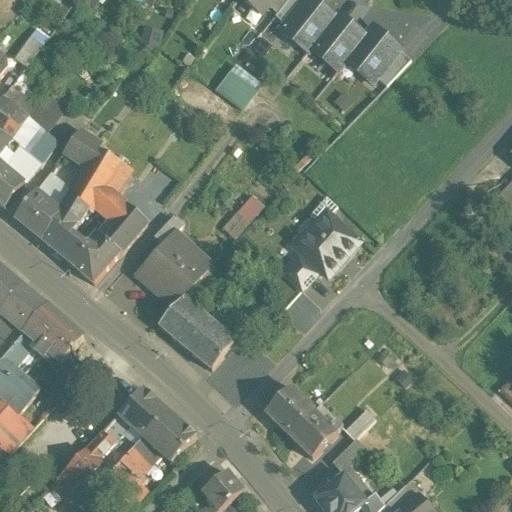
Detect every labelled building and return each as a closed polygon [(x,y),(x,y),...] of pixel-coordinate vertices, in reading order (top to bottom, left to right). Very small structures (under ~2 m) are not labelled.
[(242,0),(260,15),(268,5),(267,5),(270,0),(242,0)] [(270,0),(267,5),(268,5),(278,13),(288,0),(270,0)] [(275,16),(285,24),(304,0),(288,0),(278,13),(275,16)] [(304,0),(285,24),(280,31),(308,53),(311,49),(335,18),(311,0),(304,0)] [(365,37),(337,16),(335,18),(311,49),(339,71),(346,63),(365,37)] [(23,25),(6,46),(18,56),(35,35),(23,25)] [(346,63),(374,85),(378,80),(400,52),(401,50),(373,28),(365,37),(346,63)] [(410,61),(400,52),(378,80),(388,88),(410,61)] [(243,110),(263,84),(236,63),(216,89),(243,110)] [(32,119),(50,132),(67,110),(49,96),(32,119)] [(0,134),(3,137),(19,116),(2,103),(0,106),(0,134)] [(19,116),(3,137),(0,139),(0,151),(5,156),(12,146),(30,123),(19,116)] [(57,145),(30,123),(12,146),(40,168),(57,145)] [(102,147),(80,134),(64,156),(88,171),(99,153),(102,147)] [(511,149),(507,155),(511,159),(511,184),(489,209),(504,223),(511,214),(511,149)] [(88,171),(69,202),(88,214),(90,215),(94,209),(112,223),(134,243),(148,226),(106,190),(121,166),(99,153),(88,171)] [(0,167),(0,210),(5,214),(24,187),(0,167)] [(36,195),(15,222),(43,245),(61,215),(36,195)] [(327,201),(310,219),(318,226),(324,219),(330,219),(331,219),(337,212),(327,201)] [(88,214),(69,202),(63,212),(82,224),(88,214)] [(241,213),(228,202),(215,217),(228,228),(241,213)] [(82,224),(63,212),(61,215),(43,245),(62,259),(74,246),(70,244),(82,224)] [(171,219),(152,240),(161,248),(175,233),(176,233),(181,227),(171,219)] [(310,241),(304,241),(297,248),(297,254),(327,281),(359,246),(331,219),(330,219),(324,219),(318,226),(318,232),(310,241)] [(134,243),(112,223),(100,238),(120,257),(121,258),(134,243)] [(161,248),(133,278),(171,314),(181,303),(202,280),(203,279),(210,271),(213,269),(176,233),(175,233),(161,248)] [(100,238),(85,255),(74,246),(62,259),(94,287),(120,257),(100,238)] [(316,277),(298,260),(283,277),(301,294),(316,277)] [(24,291),(0,270),(0,317),(1,318),(24,291)] [(210,271),(203,279),(202,280),(181,303),(211,329),(226,342),(232,334),(240,341),(262,314),(210,271)] [(24,291),(1,318),(14,329),(24,337),(47,310),(24,291)] [(211,329),(181,303),(171,314),(159,329),(188,355),(211,329)] [(47,310),(24,337),(32,344),(40,350),(36,354),(51,367),(54,363),(61,368),(84,342),(47,310)] [(1,318),(0,319),(0,340),(2,338),(4,340),(14,329),(1,318)] [(226,342),(211,329),(188,355),(210,375),(233,348),(226,342)] [(240,341),(232,334),(226,342),(233,348),(240,341)] [(24,337),(4,361),(16,372),(31,354),(27,350),(32,344),(24,337)] [(16,372),(4,361),(0,365),(0,381),(21,399),(32,386),(16,372)] [(21,399),(0,381),(0,399),(1,400),(20,417),(19,419),(20,420),(42,395),(32,386),(21,399)] [(291,390),(265,416),(289,439),(314,415),(315,414),(291,390)] [(168,417),(143,393),(118,420),(124,426),(143,443),(168,417)] [(1,400),(0,400),(0,439),(19,419),(20,417),(1,400)] [(356,443),(377,423),(367,413),(346,432),(356,443)] [(314,415),(289,439),(311,462),(342,432),(334,424),(328,430),(314,415)] [(168,417),(143,443),(150,449),(171,467),(196,441),(168,417)] [(118,420),(102,436),(113,447),(124,436),(119,431),(124,426),(118,420)] [(102,436),(85,454),(96,465),(102,459),(113,447),(102,436)] [(143,443),(121,466),(127,472),(150,449),(143,443)] [(96,465),(85,454),(67,473),(79,483),(80,484),(97,466),(96,465)] [(115,472),(102,459),(96,465),(97,466),(109,478),(115,472)] [(97,466),(80,484),(92,496),(104,483),(109,478),(97,466)] [(127,472),(121,466),(115,472),(109,478),(104,483),(131,509),(147,492),(127,472)] [(67,473),(55,485),(67,496),(79,483),(67,473)] [(227,475),(203,495),(212,507),(215,511),(223,511),(244,495),(227,475)] [(342,479),(315,501),(322,511),(358,511),(361,510),(362,511),(382,511),(384,510),(366,495),(360,500),(342,479)] [(428,511),(418,499),(402,511),(428,511)]
